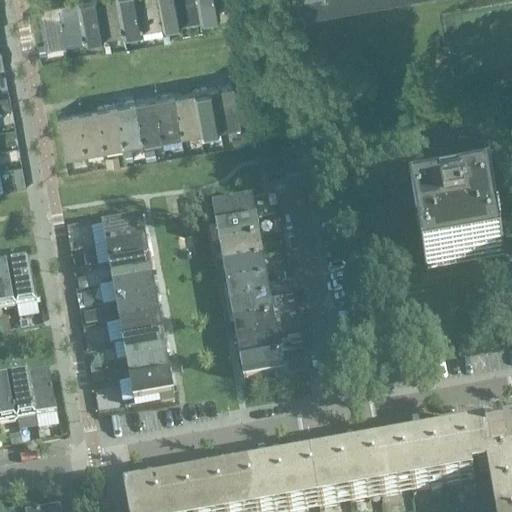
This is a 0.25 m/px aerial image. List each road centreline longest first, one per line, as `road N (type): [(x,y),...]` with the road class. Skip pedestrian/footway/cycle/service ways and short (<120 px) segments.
road 1 (residential): [(328,415),(246,0)]
road 2 (residential): [(0,474),(328,415)]
road 3 (residential): [(328,415),(511,383)]
